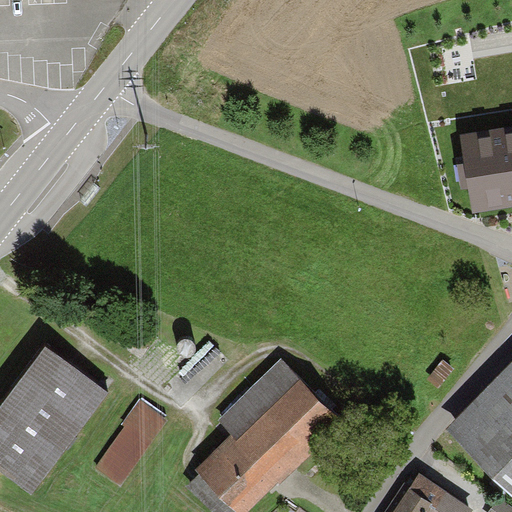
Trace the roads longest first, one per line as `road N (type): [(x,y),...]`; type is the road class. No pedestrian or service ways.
road 1 (unclassified): [(103,89),(511,248)]
road 2 (track): [(367,511),(408,451),(511,335)]
